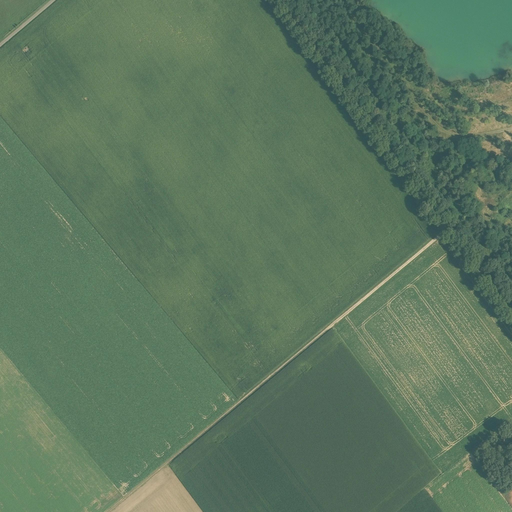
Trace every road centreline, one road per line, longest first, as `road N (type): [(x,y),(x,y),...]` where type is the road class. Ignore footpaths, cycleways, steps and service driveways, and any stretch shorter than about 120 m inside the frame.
road 1 (track): [(107,511),(446,229)]
road 2 (unclassified): [(511,317),(277,0)]
road 3 (track): [(342,0),(440,130),(463,138),(511,130)]
